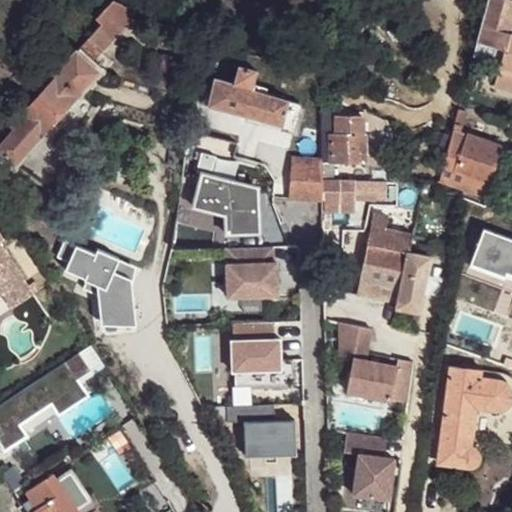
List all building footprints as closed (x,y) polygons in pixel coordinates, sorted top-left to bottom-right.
[(101,24),(121,1),(119,0),(111,0),(96,18),(101,24)] [(511,31),(511,0),(489,0),(478,41),(505,49),(506,49),(511,32),(511,31)] [(101,24),(80,48),(93,59),(136,12),(121,1),(101,24)] [(506,49),(505,49),(495,86),(511,90),(511,31),(511,32),(506,49)] [(218,48),(211,45),(209,52),(215,55),(218,48)] [(76,52),(57,74),(78,92),(97,70),(76,52)] [(187,62),(162,55),(158,71),(182,78),(187,62)] [(237,64),(232,81),(254,88),(259,71),(237,64)] [(57,74),(42,90),(20,115),(25,120),(41,134),(78,92),(57,74)] [(205,104),(281,125),(289,98),(254,88),(232,81),(211,75),(205,104)] [(289,98),(281,125),(295,129),(303,95),(290,91),(289,98)] [(336,114),(336,131),(366,129),(365,113),(336,114)] [(0,149),(15,162),(41,134),(25,120),(0,147),(0,149)] [(366,129),(336,131),(331,132),(331,147),(331,162),(334,162),(367,160),(366,129)] [(458,158),(448,153),(447,157),(442,176),(444,178),(445,180),(445,181),(444,184),(461,190),(480,196),(484,184),(487,184),(499,148),(465,132),(458,158)] [(322,159),(322,162),(331,162),(331,147),(322,147),(322,159)] [(216,157),(201,154),(194,171),(199,172),(191,206),(224,213),(224,232),(258,230),(258,187),(212,176),(216,157)] [(322,162),(322,159),(296,158),(292,198),(322,200),(323,198),(322,180),(322,162)] [(322,162),(322,180),(335,180),(334,162),(331,162),(322,162)] [(322,180),(323,198),(339,198),(339,211),(354,211),(355,198),(387,198),(386,179),(335,180),(322,180)] [(265,237),(280,235),(277,212),(262,215),(265,237)] [(373,214),(371,226),(386,229),(388,216),(373,214)] [(386,229),(371,226),(360,281),(400,289),(408,251),(409,252),(413,235),(386,229)] [(0,294),(3,293),(12,308),(40,290),(34,281),(26,287),(0,247),(0,241),(1,241),(0,238),(0,294)] [(120,258),(97,249),(95,253),(64,240),(57,256),(68,261),(66,267),(88,276),(85,282),(87,283),(84,290),(100,297),(103,323),(138,318),(132,278),(114,271),(120,258)] [(273,247),(227,248),(229,297),(278,295),(276,262),(274,262),(273,247)] [(409,252),(408,251),(400,289),(397,302),(396,307),(419,312),(430,256),(409,252)] [(360,281),(357,294),(397,302),(400,289),(360,281)] [(273,321),(232,322),(233,339),(231,339),(233,385),(293,383),(292,359),(280,359),(280,338),(274,338),(273,321)] [(371,328),(341,322),(342,355),(354,357),(348,391),(407,402),(412,361),(397,358),(396,365),(366,360),(371,328)] [(77,351),(0,400),(0,443),(2,446),(22,433),(15,422),(54,397),(61,408),(84,394),(74,378),(88,369),(77,351)] [(484,376),(484,369),(453,366),(440,462),(472,466),(477,465),(481,460),(482,454),(480,448),(474,445),(480,407),(500,410),(504,409),(504,408),(511,405),(511,402),(511,384),(511,383),(505,379),(484,376)] [(274,404),(227,405),(227,421),(244,420),(245,455),(265,454),(277,454),(296,453),(295,419),(275,420),(274,404)] [(388,498),(394,458),(383,457),(386,437),(347,432),(344,451),(359,453),(354,493),(388,498)] [(97,452),(113,490),(138,480),(123,442),(97,452)] [(27,511),(94,511),(92,508),(86,511),(78,511),(75,507),(90,498),(70,468),(55,477),(51,471),(26,489),(30,496),(21,501),(22,503),(27,511)]
